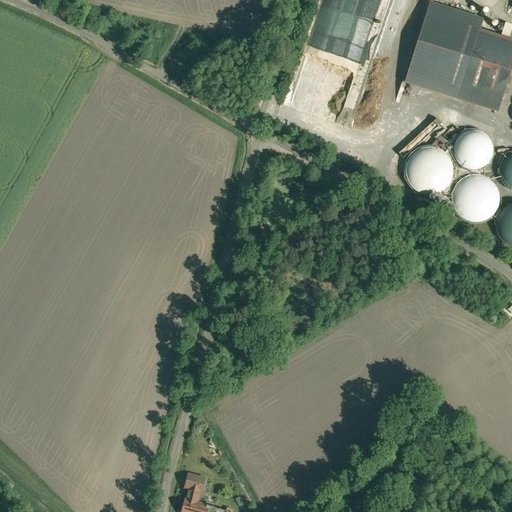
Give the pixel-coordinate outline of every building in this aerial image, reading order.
[(318,53),(357,65),(370,23),(360,19),(359,23),(355,21),(354,24),(348,22),(347,27),(352,28),(350,34),(343,32),(342,34),(330,30),(329,35),(324,33),(318,53)] [(499,110),(511,65),(511,36),(479,27),(458,98),(499,110)] [(493,146),(491,139),(485,133),(480,130),(473,129),(465,131),(459,136),(456,143),(455,151),(457,158),(462,163),(469,167),(476,168),(483,165),(489,161),(493,154),(493,146)] [(452,167),(449,159),(443,152),(436,148),(428,147),(418,150),(412,155),(407,164),(407,174),(409,181),(415,188),(423,192),(431,193),(440,190),(447,185),(451,177),(452,167)] [(499,195),(497,187),(490,180),(483,176),(475,175),(466,178),(459,183),(454,192),(454,202),(456,209),(462,216),(470,220),(478,221),(488,219),(494,213),(499,205),(499,195)] [(511,204),(510,205),(503,210),(499,218),(498,228),(501,236),(506,242),(511,245),(511,204)] [(207,476),(189,472),(185,488),(188,488),(185,499),(199,502),(202,491),(203,492),(207,476)] [(199,502),(185,499),(184,498),(181,510),(180,511),(205,511),(207,505),(207,504),(199,502)]
